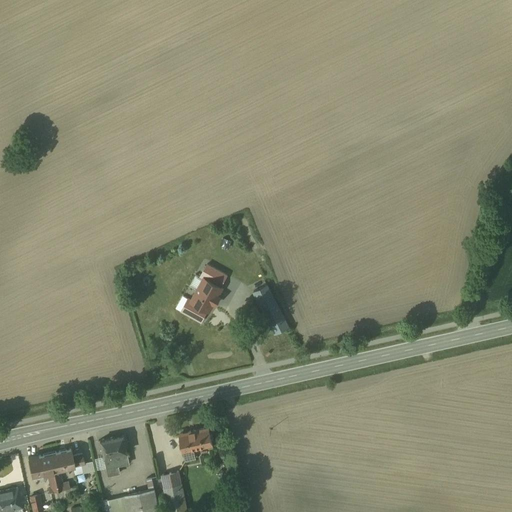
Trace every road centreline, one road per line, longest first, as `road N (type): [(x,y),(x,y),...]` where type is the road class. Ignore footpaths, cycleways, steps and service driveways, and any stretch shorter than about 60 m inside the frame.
road 1 (secondary): [(511,326),(0,442)]
road 2 (track): [(456,339),(511,218)]
